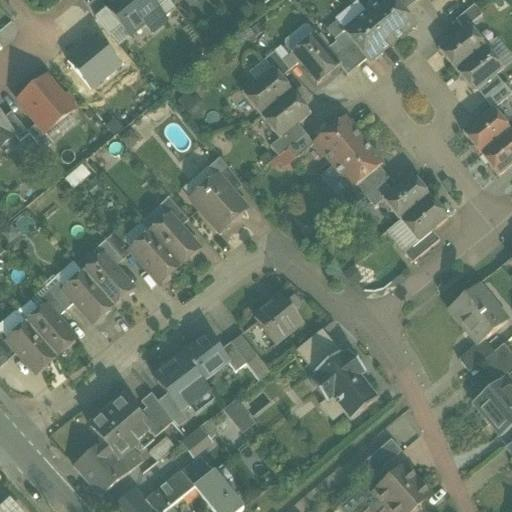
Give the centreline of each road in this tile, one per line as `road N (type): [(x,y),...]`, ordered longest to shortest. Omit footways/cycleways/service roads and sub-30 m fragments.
road 1 (residential): [(375,330),(267,250),(11,439)]
road 2 (residential): [(463,511),(399,364),(375,330)]
road 3 (residential): [(494,232),(375,330)]
road 4 (residential): [(417,137),(451,114),(416,70),(385,94)]
road 5 (residential): [(417,137),(494,232)]
